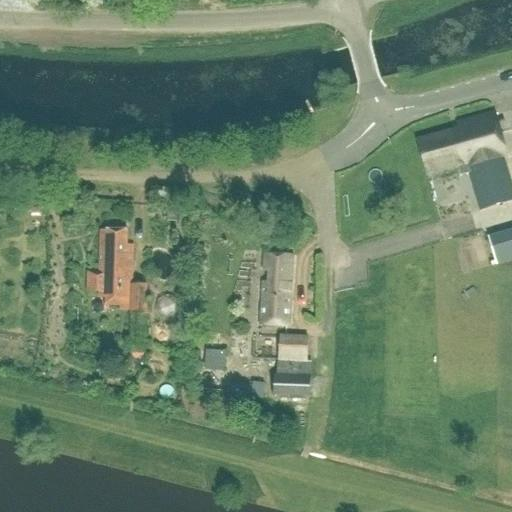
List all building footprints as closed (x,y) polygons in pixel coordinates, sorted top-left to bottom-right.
[(506,158),(494,115),(457,125),(458,130),(417,142),(426,175),(457,167),(458,171),(466,169),(478,212),(511,202),(511,191),(503,158),(506,158)] [(477,251),(498,250),(497,224),(476,225),(477,251)] [(126,235),(107,235),(107,239),(100,239),(98,299),(105,299),(105,302),(132,303),(132,270),(125,270),(126,235)] [(292,283),(290,283),(290,258),(264,257),(263,274),(269,274),(268,285),(263,285),(261,321),(289,323),(292,283)] [(144,317),(130,316),(129,349),(130,348),(130,359),(144,359),(144,348),(145,348),(144,317)] [(273,400),(277,400),(310,401),(313,364),(307,363),(310,336),(281,335),(278,361),(276,374),(277,375),(274,375),(273,400)] [(209,346),(208,366),(229,366),(230,346),(209,346)]
